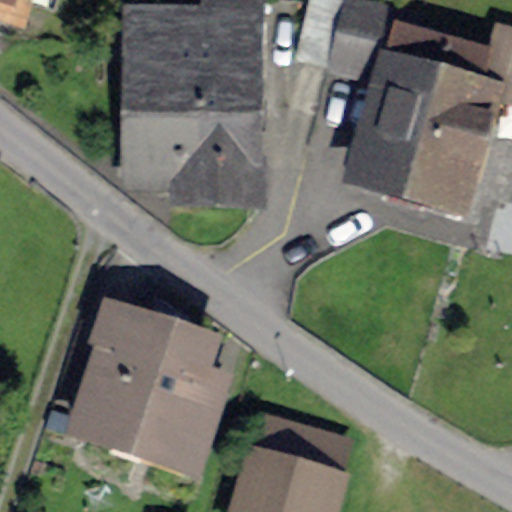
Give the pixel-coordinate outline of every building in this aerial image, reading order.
[(0,0),(0,8),(40,20),(45,0),(0,0)] [(130,22),(132,215),(260,214),(258,0),(199,0),(200,21),(130,22)] [(302,0),(285,69),(324,79),(343,6),(320,0),(302,0)] [(395,19),(343,6),(324,79),(323,82),(376,96),(395,19)] [(511,48),(395,19),(376,96),(349,199),(461,227),(490,111),(511,116),(511,48)] [(71,443),(202,484),(242,355),(111,314),(71,443)] [(240,511),(328,511),(346,446),(264,424),(240,511)]
